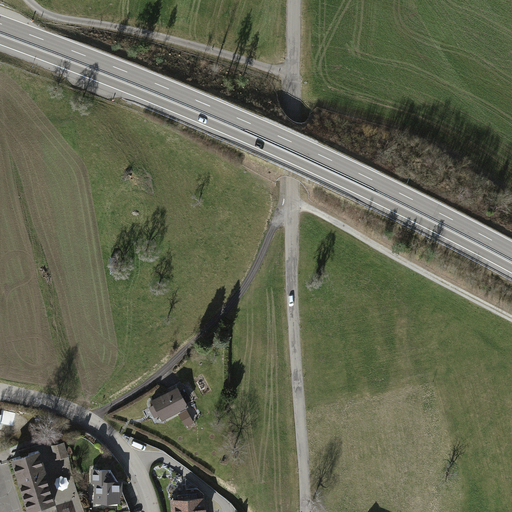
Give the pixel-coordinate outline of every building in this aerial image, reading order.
[(159,415),(162,421),(189,406),(178,386),(151,401),(154,405),(149,407),(154,418),(159,415)] [(194,422),(187,410),(179,414),(186,426),(194,422)] [(64,442),(51,446),(55,460),(68,456),(64,442)] [(39,450),(10,460),(26,511),(30,511),(56,504),(39,450)] [(107,468),(90,468),(90,483),(96,483),(96,504),(118,504),(118,483),(107,483),(107,468)] [(206,511),(205,497),(170,500),(171,511),(206,511)]
